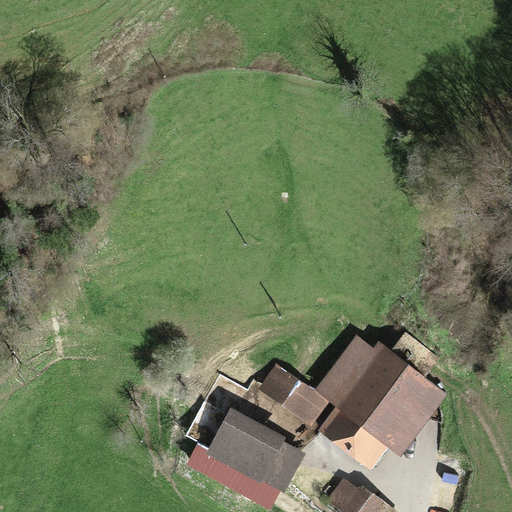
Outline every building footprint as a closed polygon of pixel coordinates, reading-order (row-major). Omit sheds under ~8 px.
[(348,365),(320,403),(326,408),(378,446),(387,453),(432,393),(364,343),(348,365)] [(338,357),(309,395),(320,403),(348,365),(338,357)] [(288,379),(274,398),(305,422),(320,403),(309,395),(288,379)] [(275,438),(219,405),(193,448),(249,481),(253,475),(272,486),(290,456),(271,445),(275,438)] [(363,467),(378,446),(326,408),(310,428),(363,467)] [(385,511),(354,485),(334,509),(337,511),(385,511)]
